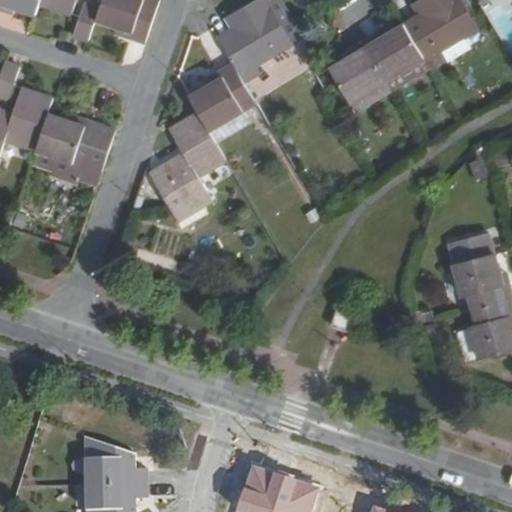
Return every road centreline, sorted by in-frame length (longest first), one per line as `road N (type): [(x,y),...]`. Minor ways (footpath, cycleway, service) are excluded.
road 1 (residential): [(237,396),(511,489)]
road 2 (residential): [(147,83),(61,338)]
road 3 (residential): [(61,338),(237,396)]
road 4 (residential): [(0,39),(147,83)]
road 5 (residential): [(237,396),(201,511)]
